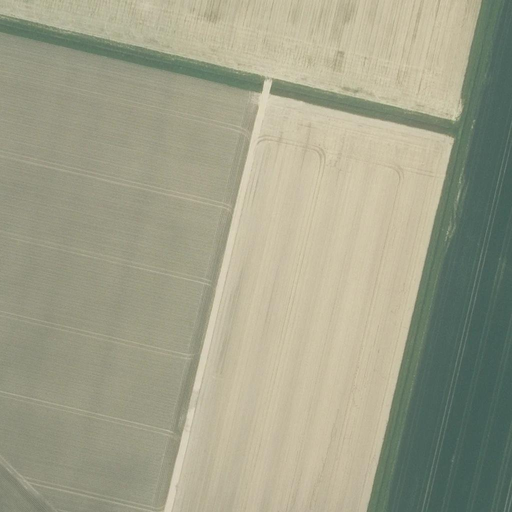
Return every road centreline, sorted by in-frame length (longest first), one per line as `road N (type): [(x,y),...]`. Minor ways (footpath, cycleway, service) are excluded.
road 1 (track): [(380,511),(497,0)]
road 2 (track): [(486,0),(369,511)]
road 3 (track): [(0,18),(457,124)]
road 4 (track): [(455,135),(0,30)]
road 5 (track): [(270,73),(167,511)]
